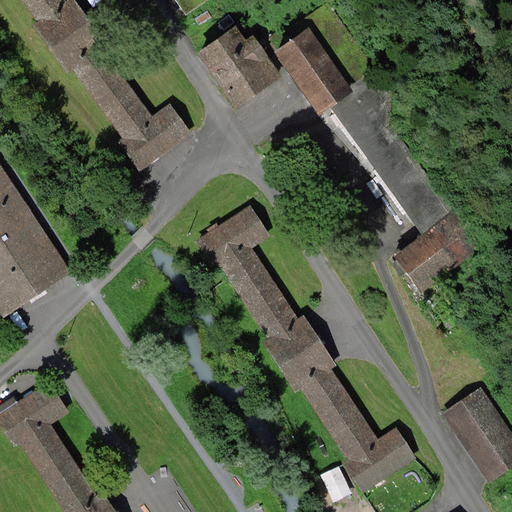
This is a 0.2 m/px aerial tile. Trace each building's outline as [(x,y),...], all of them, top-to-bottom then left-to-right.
[(16,0),(145,183),(188,154),(171,130),(158,140),(60,0),(16,0)] [(304,36),(276,55),(317,112),(330,103),(425,238),(421,241),(395,259),(417,289),(475,248),(389,126),(390,92),(327,4),(296,26),(304,36)] [(233,32),(200,55),(236,105),(277,75),(252,40),(243,46),(233,32)] [(0,166),(0,316),(2,320),(72,275),(0,166)] [(231,220),(187,249),(349,496),(393,468),(377,443),(363,453),(233,253),(247,244),(231,220)] [(45,394),(1,423),(59,511),(102,511),(47,427),(61,418),(45,394)] [(511,446),(477,397),(447,417),(486,471),(511,452),(511,446)]
